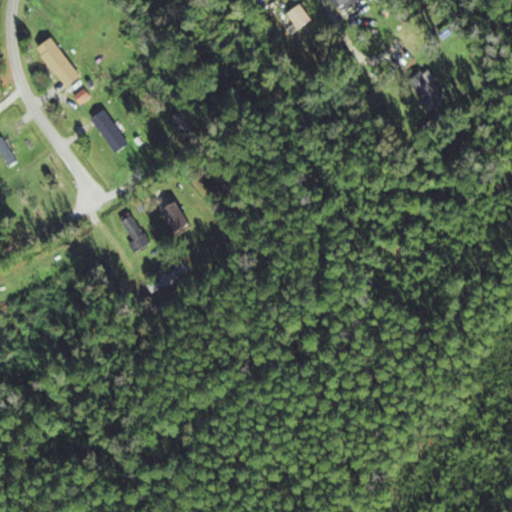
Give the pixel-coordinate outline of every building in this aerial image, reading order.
[(362,0),(342,0),(351,10),(362,0)] [(317,22),(306,6),(293,15),(305,31),(317,22)] [(88,77),(57,40),(43,51),(75,88),(88,77)] [(440,110),(453,97),(436,80),(439,77),(432,70),(416,86),(440,110)] [(175,121),(194,140),(209,126),(189,106),(175,121)] [(119,154),(133,146),(113,110),(99,117),(119,154)] [(0,144),(13,169),(22,164),(7,137),(0,140),(0,144)] [(27,184),(47,220),(54,215),(34,179),(27,184)] [(170,210),(182,234),(197,227),(185,202),(170,210)] [(143,252),(156,244),(139,215),(126,223),(143,252)]
